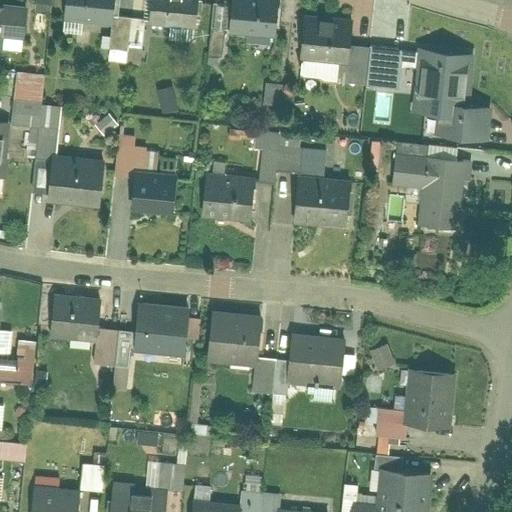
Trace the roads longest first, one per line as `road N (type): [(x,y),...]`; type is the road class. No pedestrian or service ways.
road 1 (residential): [(511,334),(348,295),(0,258)]
road 2 (residential): [(511,359),(487,511)]
